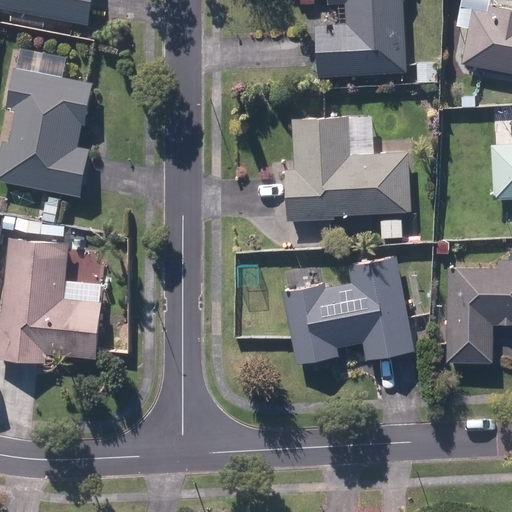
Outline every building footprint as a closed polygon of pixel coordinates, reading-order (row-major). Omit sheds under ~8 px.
[(0,0),(0,8),(89,26),(93,0),(0,0)] [(317,52),(318,77),(406,72),(402,0),(329,0),(330,4),(346,3),(347,24),(315,26),(317,52)] [(473,10),(463,64),(511,73),(511,11),(491,8),(489,13),(473,10)] [(93,83),(17,68),(9,108),(17,109),(10,142),(3,141),(0,155),(0,180),(79,196),(84,169),(88,150),(77,148),(82,124),(85,125),(93,83)] [(334,214),(411,211),(409,153),(349,155),(347,118),(293,120),(295,170),(285,170),(286,198),(287,220),(334,219),(334,214)] [(511,144),(491,146),(494,200),(511,198),(511,144)] [(68,244),(11,238),(0,339),(0,357),(18,360),(45,363),(46,353),(95,358),(100,303),(62,299),(68,244)] [(415,351),(397,256),(349,265),(352,283),(325,288),(324,283),(283,291),(297,364),(339,356),(337,346),(363,341),(367,360),(395,354),(415,351)] [(500,268),(448,267),(447,361),(492,362),(492,340),(492,325),(511,324),(511,261),(500,261),(500,268)]
